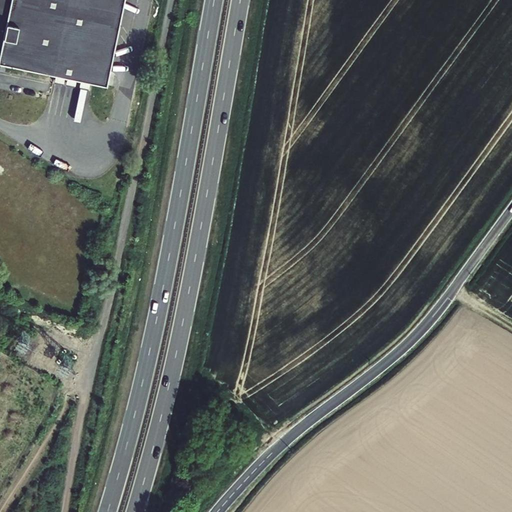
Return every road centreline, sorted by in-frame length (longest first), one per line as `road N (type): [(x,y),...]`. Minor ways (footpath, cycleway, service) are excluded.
road 1 (trunk): [(213,0),(166,275),(108,511)]
road 2 (trunk): [(135,511),(184,314),(240,0)]
road 3 (tertiary): [(216,511),(270,453),(420,330),(511,209)]
